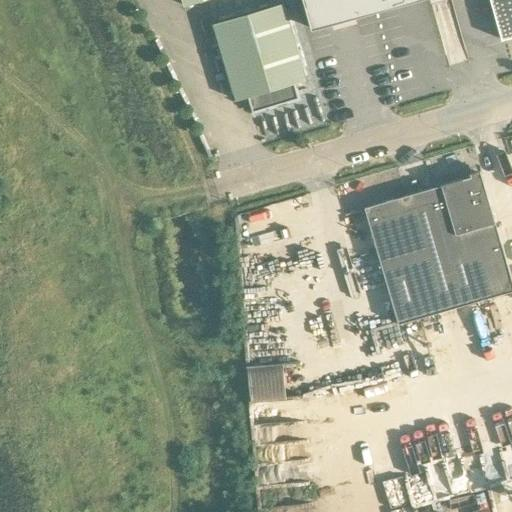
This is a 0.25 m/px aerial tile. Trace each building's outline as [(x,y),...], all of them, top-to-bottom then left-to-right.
[(303,0),(312,30),(419,0),(303,0)] [(511,0),(490,0),(502,41),(511,37),(511,0)] [(237,101),(248,98),(253,113),(299,99),(295,84),(306,80),(283,4),(214,24),(237,101)] [(364,208),(398,325),(511,291),(511,281),(480,171),(469,174),(470,177),(364,208)] [(297,362),(252,363),(253,395),(271,395),(271,385),(298,384),(297,362)]
